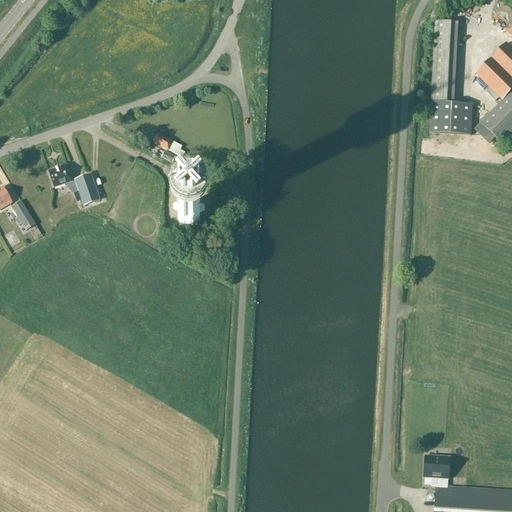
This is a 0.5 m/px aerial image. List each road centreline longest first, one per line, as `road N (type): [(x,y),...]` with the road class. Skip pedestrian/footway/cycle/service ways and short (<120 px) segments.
road 1 (unclassified): [(381,511),(407,49),(424,0)]
road 2 (unclassified): [(230,511),(248,171),(240,92)]
road 3 (unclassified): [(0,153),(195,78)]
